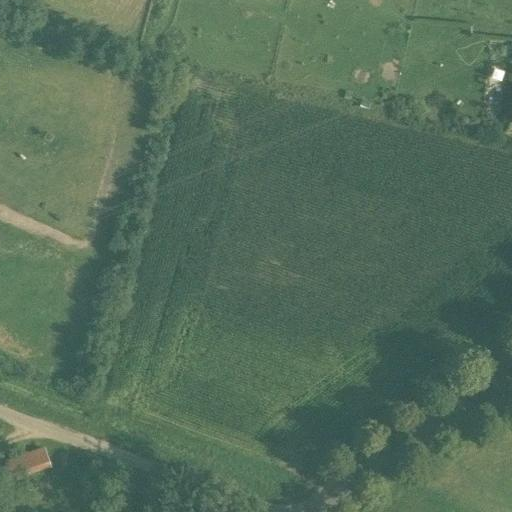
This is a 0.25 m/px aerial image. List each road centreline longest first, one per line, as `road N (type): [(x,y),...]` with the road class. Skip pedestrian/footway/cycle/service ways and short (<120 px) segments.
road 1 (unclassified): [(266,511),(0,410)]
road 2 (tertiary): [(314,511),(366,464),(511,359)]
